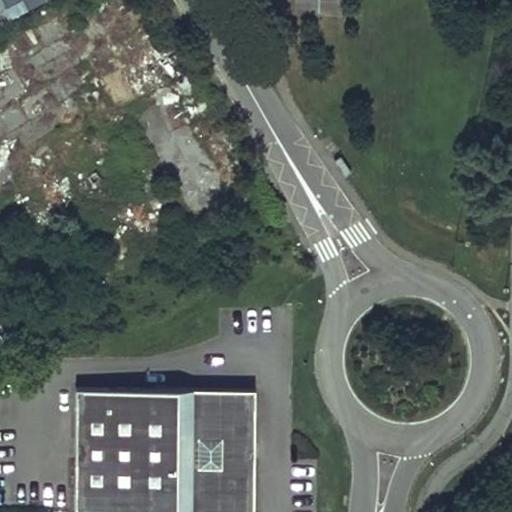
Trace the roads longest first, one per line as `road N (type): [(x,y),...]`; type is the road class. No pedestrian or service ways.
road 1 (tertiary): [(425,435),(467,407),(483,359),(466,312),(448,295),(401,282)]
road 2 (tertiary): [(284,149),(338,286),(341,317)]
road 3 (tertiary): [(401,282),(284,149)]
road 4 (tertiary): [(284,149),(195,0)]
road 5 (tertiary): [(341,317),(326,358),(330,385),(365,427)]
